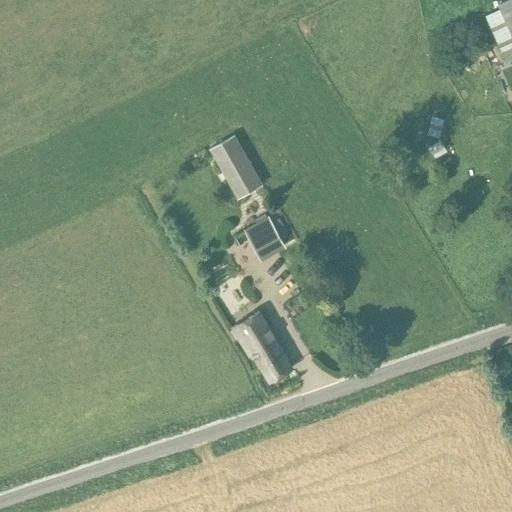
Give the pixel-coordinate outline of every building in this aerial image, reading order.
[(511,0),(506,0),(498,4),(500,10),(485,16),(505,63),(511,59),(511,0)] [(432,117),(428,135),(440,138),(444,121),(432,117)] [(210,147),(239,198),(262,185),(233,135),(210,147)] [(440,139),(428,146),(434,157),(446,150),(440,139)] [(264,218),(265,219),(245,230),(261,259),(284,246),(268,215),(264,218)] [(292,368),(281,351),(258,312),(233,327),(250,356),(254,354),(270,381),(292,368)]
